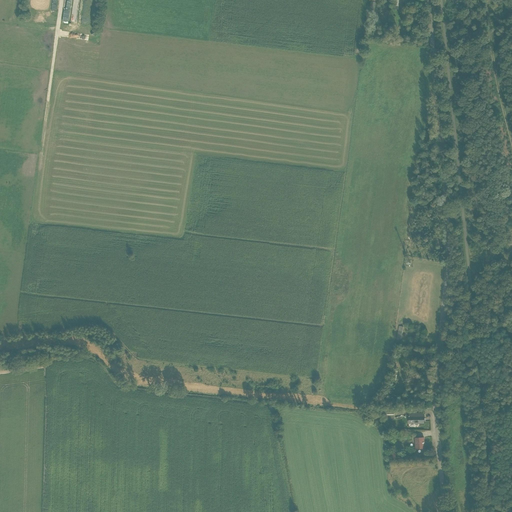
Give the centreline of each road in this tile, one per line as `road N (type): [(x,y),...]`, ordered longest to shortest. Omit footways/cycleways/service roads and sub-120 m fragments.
road 1 (unclassified): [(427,0),(448,241),(435,390),(443,511)]
road 2 (track): [(487,0),(511,143)]
